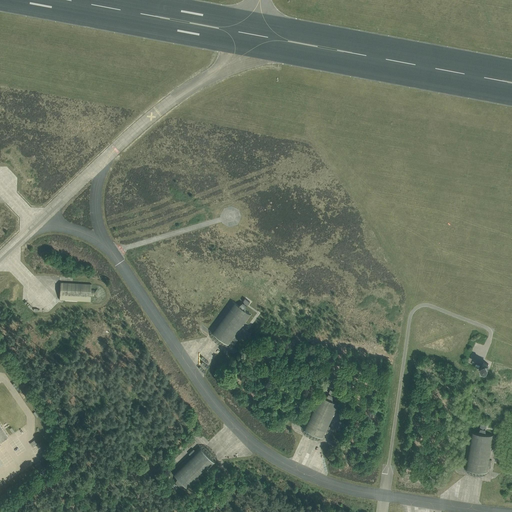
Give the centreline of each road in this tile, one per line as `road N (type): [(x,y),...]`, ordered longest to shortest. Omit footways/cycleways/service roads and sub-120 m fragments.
road 1 (unclassified): [(382,511),(411,313),(433,306),(489,329),(482,356)]
road 2 (unknown): [(0,259),(100,163)]
